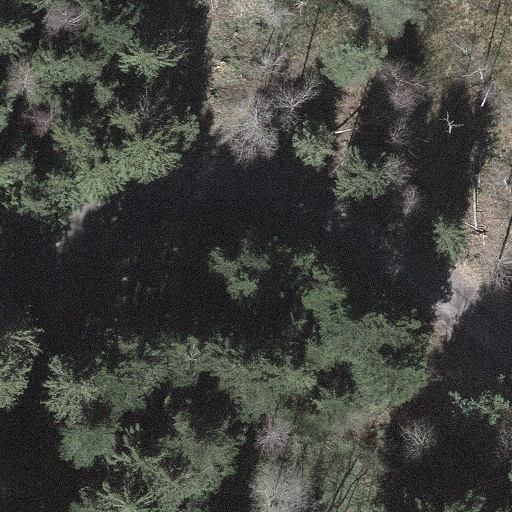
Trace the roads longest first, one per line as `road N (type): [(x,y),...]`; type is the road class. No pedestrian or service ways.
road 1 (track): [(207,185),(282,186),(511,351)]
road 2 (track): [(0,282),(117,201),(207,185)]
